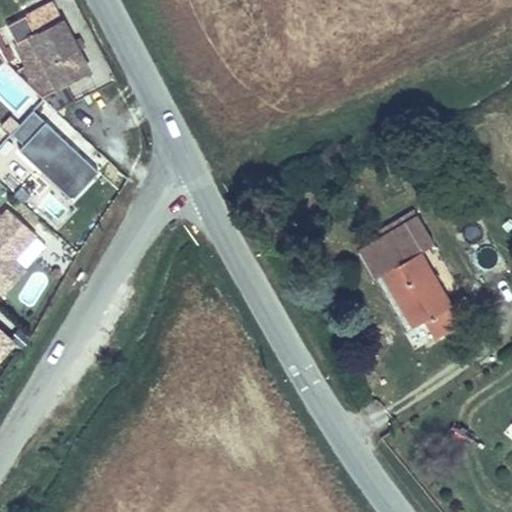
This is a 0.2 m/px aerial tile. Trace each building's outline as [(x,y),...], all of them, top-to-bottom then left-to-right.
[(82,64),(53,8),(35,18),(26,0),(0,14),(0,15),(34,86),(82,64)] [(53,8),(48,0),(26,0),(35,18),(53,8)] [(81,79),(84,91),(113,83),(110,71),(81,79)] [(52,111),(75,105),(71,88),(48,94),(52,111)] [(99,172),(34,111),(12,135),(24,145),(19,150),(73,200),(99,172)] [(425,339),(473,310),(462,292),(438,306),(404,250),(429,235),(409,203),(348,239),(399,325),(412,317),(425,339)] [(0,287),(1,288),(22,264),(10,253),(32,228),(5,204),(0,208),(0,287)] [(44,239),(32,228),(10,253),(22,264),(44,239)] [(0,351),(9,342),(0,333),(0,351)]
